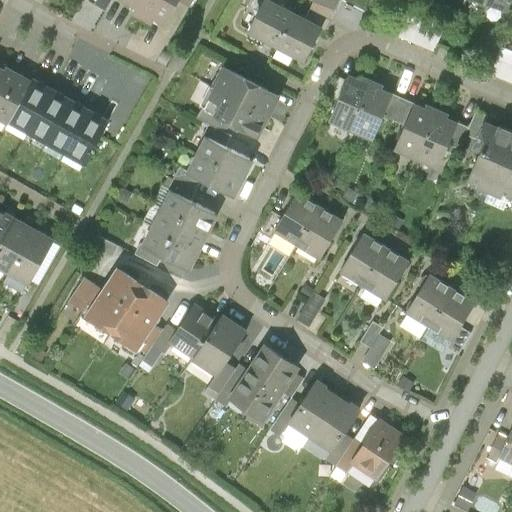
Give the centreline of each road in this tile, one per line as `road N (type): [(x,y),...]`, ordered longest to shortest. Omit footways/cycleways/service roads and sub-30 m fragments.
road 1 (tertiary): [(0,386),(106,446),(197,511)]
road 2 (residential): [(511,315),(412,511)]
road 3 (residential): [(20,0),(139,63)]
